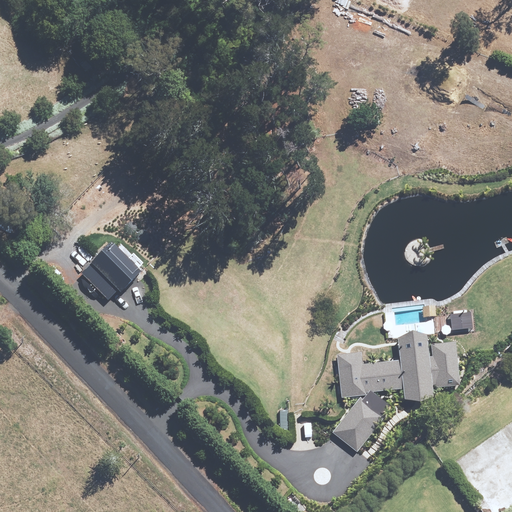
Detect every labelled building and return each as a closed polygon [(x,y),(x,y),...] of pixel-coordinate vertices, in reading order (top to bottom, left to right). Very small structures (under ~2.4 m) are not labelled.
[(359,248),(359,234),(350,234),(350,248),(359,248)] [(87,249),(73,242),(69,252),(83,258),(87,249)] [(78,276),(105,303),(114,294),(116,296),(136,277),(105,247),(78,276)] [(436,305),(426,306),(427,321),(437,320),(436,305)] [(338,352),(343,394),(401,387),(402,398),(433,395),(432,384),(460,381),(456,339),(432,341),(433,353),(430,354),(428,331),(397,334),(399,359),(363,363),(362,350),(338,352)] [(332,434),(357,454),(388,414),(363,394),(332,434)] [(280,495),(275,500),(288,511),(310,511),(289,493),(284,499),(280,495)]
